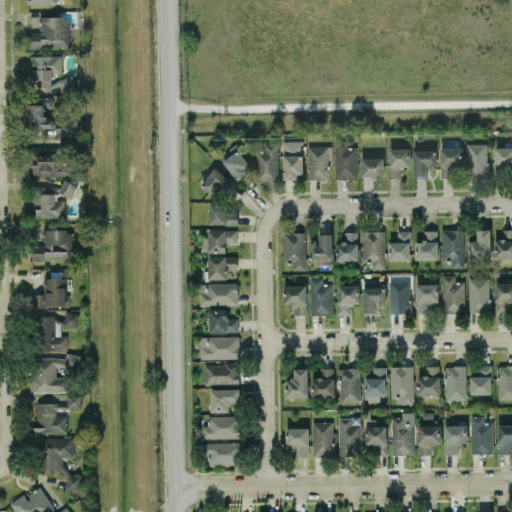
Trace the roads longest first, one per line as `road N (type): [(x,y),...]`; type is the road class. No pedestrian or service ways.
road 1 (residential): [(170,0),(176,511)]
road 2 (residential): [(176,487),(511,481)]
road 3 (residential): [(268,485),(263,231),(274,211)]
road 4 (residential): [(266,343),(511,337)]
road 5 (residential): [(274,211),(511,203)]
road 6 (residential): [(5,463),(0,229)]
